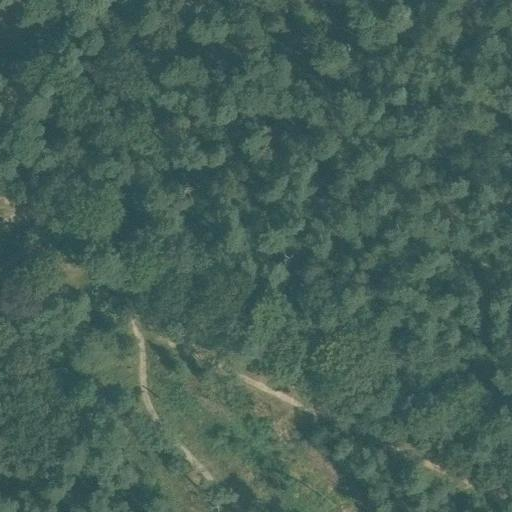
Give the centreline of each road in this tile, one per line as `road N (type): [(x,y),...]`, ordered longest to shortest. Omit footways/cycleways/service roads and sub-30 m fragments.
road 1 (track): [(0,217),(63,206),(97,211),(120,241),(155,420),(251,511)]
road 2 (track): [(134,320),(330,425),(511,499)]
road 3 (unknown): [(201,0),(183,134),(146,227)]
